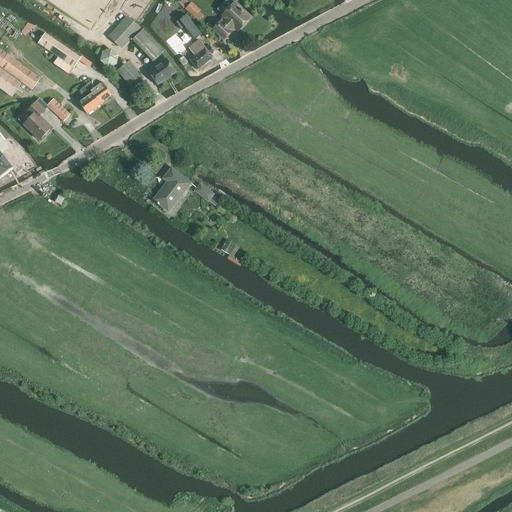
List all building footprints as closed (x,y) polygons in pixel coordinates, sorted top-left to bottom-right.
[(106,9),(89,0),(88,0),(82,11),(100,21),(106,9)] [(235,26),(238,30),(250,18),(233,1),(222,14),(225,17),(214,30),(224,39),(232,31),(231,30),(235,26)] [(200,10),(190,2),(184,10),(194,18),(200,10)] [(128,16),(109,36),(112,39),(121,47),(139,27),(128,16)] [(191,21),(184,26),(195,40),(202,34),(191,21)] [(28,23),(21,32),(25,36),(34,26),(35,26),(28,23)] [(143,30),(132,40),(153,62),(164,51),(143,30)] [(81,58),(45,32),(38,43),(74,68),(79,61),(81,58)] [(199,40),(189,48),(195,56),(190,60),(198,70),(213,58),(199,40)] [(0,66),(33,90),(40,79),(0,49),(0,66)] [(81,58),(79,61),(89,68),(91,64),(92,63),(82,56),(81,58)] [(183,66),(188,62),(183,56),(179,60),(183,66)] [(158,83),(174,72),(166,59),(156,66),(153,65),(150,68),(149,70),(158,83)] [(132,88),(144,78),(129,61),(117,71),(132,88)] [(0,67),(0,88),(12,97),(22,83),(0,67)] [(100,104),(112,95),(103,83),(97,87),(93,81),(86,86),(90,92),(91,91),(100,104)] [(87,114),(101,104),(100,104),(91,91),(90,92),(86,86),(80,91),(85,98),(79,103),(87,114)] [(47,106),(40,98),(37,101),(46,110),(48,107),(64,122),(70,115),(53,99),(47,106)] [(46,110),(37,101),(36,101),(26,111),(31,116),(24,125),(40,140),(52,127),(40,116),(46,110)] [(9,148),(0,136),(0,176),(12,167),(1,153),(9,148)] [(154,200),(169,211),(191,183),(172,168),(164,179),(168,182),(154,200)] [(215,194),(201,182),(194,191),(209,203),(210,201),(217,208),(222,201),(215,195),(215,194)] [(55,202),(61,205),(64,199),(58,196),(55,202)] [(226,240),(221,249),(231,254),(236,246),(226,240)] [(230,255),(228,258),(241,266),(242,264),(243,263),(234,257),(230,255)] [(345,276),(342,280),(351,287),(354,283),(345,276)]
